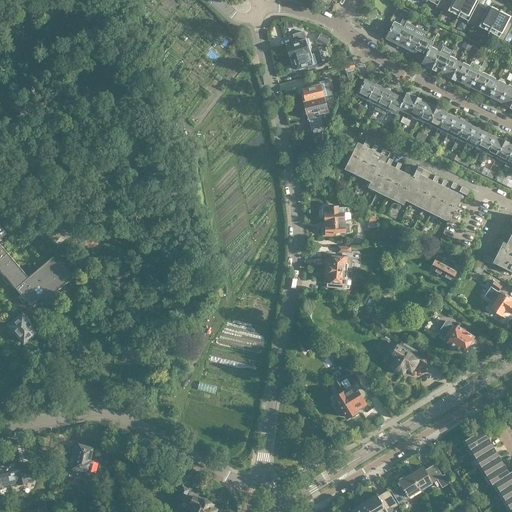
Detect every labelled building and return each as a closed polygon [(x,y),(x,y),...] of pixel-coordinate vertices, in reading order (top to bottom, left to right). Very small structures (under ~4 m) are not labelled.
[(436,7),(442,10),(446,0),(427,0),(426,2),(427,1),(436,5),(436,7)] [(446,0),(442,10),(448,13),(448,11),(458,16),(457,18),(466,0),(446,0)] [(466,0),(457,18),(458,16),(467,21),(467,23),(473,26),(482,8),(477,5),(479,1),(477,0),(466,0)] [(482,8),(473,26),(479,29),(479,27),(489,32),(488,34),(501,9),(500,9),(499,11),(489,6),(487,11),(482,8)] [(501,9),(488,34),(489,32),(498,37),(497,39),(504,42),(511,26),(511,23),(508,21),(510,17),(500,12),(501,9)] [(410,15),(409,15),(405,13),(401,21),(406,23),(410,15)] [(395,43),(403,28),(393,23),(386,38),(387,39),(386,40),(391,42),(391,41),(395,43)] [(405,48),(412,33),(403,28),(395,43),(396,44),(396,45),(401,47),(401,46),(405,48)] [(287,45),(291,58),(309,52),(305,39),(304,39),(302,32),(291,35),(294,43),(287,45)] [(321,33),(316,42),(325,47),(330,37),(321,33)] [(415,53),(422,38),(412,33),(405,48),(406,48),(405,50),(410,52),(411,51),(415,53)] [(422,38),(415,53),(416,53),(415,55),(420,57),(420,56),(424,58),(429,48),(432,43),(422,38)] [(424,58),(422,63),(423,64),(422,65),(431,69),(439,53),(429,48),(424,58)] [(309,52),(291,58),(292,64),(294,65),(296,69),(308,66),(309,69),(323,64),(318,49),(309,52)] [(439,53),(431,69),(440,74),(441,72),(442,73),(449,58),(439,53)] [(449,58),(442,73),(442,74),(451,79),(459,63),(449,58)] [(459,63),(451,79),(460,83),(460,82),(461,82),(468,68),(459,63)] [(500,77),(502,74),(505,68),(499,65),(495,75),(496,76),(494,80),(488,77),(481,92),(481,93),(480,94),(485,96),(486,95),(490,97),(498,82),(500,77)] [(468,68),(461,82),(465,85),(465,86),(469,88),(470,87),(471,87),(478,72),(468,68)] [(478,72),(471,87),(475,89),(474,91),(479,93),(480,92),(481,92),(488,77),(478,72)] [(367,100),(374,85),(370,83),(371,82),(366,79),(365,81),(364,80),(357,95),(367,100)] [(301,94),(303,102),(323,97),(333,95),(329,80),(319,82),(320,84),(303,88),(302,89),(303,93),(302,93),(302,94),(301,94)] [(498,82),(490,97),(491,97),(490,99),(495,101),(496,100),(500,102),(507,87),(498,82)] [(375,85),(374,85),(367,100),(377,105),(384,90),(380,88),(380,87),(376,84),(375,85)] [(511,89),(507,87),(500,102),(501,102),(500,103),(509,108),(511,101),(511,89)] [(383,117),(386,110),(394,95),(390,93),(390,92),(385,89),(385,90),(384,90),(377,105),(383,108),(376,122),(379,123),(383,117)] [(408,114),(416,98),(407,93),(407,94),(406,94),(403,99),(399,109),(408,114)] [(396,114),(399,109),(403,99),(400,98),(400,96),(395,94),(394,95),(386,110),(396,114)] [(323,97),(303,102),(307,120),(308,119),(311,131),(322,128),(323,128),(320,115),(328,113),(328,112),(329,112),(327,104),(325,104),(323,97)] [(426,102),(416,98),(408,114),(418,119),(426,104),(425,103),(426,102)] [(428,123),(436,107),(427,103),(426,104),(418,119),(428,123)] [(445,112),(436,107),(428,123),(438,128),(445,113),(444,113),(445,112)] [(448,133),(455,118),(454,118),(455,117),(450,114),(449,115),(445,113),(438,128),(448,133)] [(459,120),(455,118),(448,133),(457,138),(465,123),(464,123),(465,121),(460,119),(459,120)] [(173,140),(184,137),(180,119),(172,121),(173,127),(171,128),(173,140)] [(457,138),(467,143),(474,128),(470,126),(471,125),(466,122),(465,123),(457,138)] [(477,147),(484,133),(480,131),(480,130),(476,127),(475,128),(474,128),(467,143),(477,147)] [(485,133),(484,133),(477,147),(486,152),(494,137),(490,136),(490,134),(485,132),(485,133)] [(427,137),(422,135),(418,143),(423,145),(427,137)] [(496,157),(504,141),(495,137),(494,138),(494,137),(486,152),(496,157)] [(416,203),(424,207),(423,210),(431,214),(433,212),(449,220),(448,222),(449,223),(461,197),(460,198),(443,190),(445,187),(441,185),(440,188),(426,181),(430,173),(418,167),(411,180),(380,164),(383,159),(365,150),(369,142),(366,141),(363,146),(363,145),(363,146),(362,148),(357,146),(358,145),(357,145),(344,170),(345,171),(346,168),(371,181),(367,189),(369,189),(370,187),(403,203),(402,206),(403,206),(405,202),(414,206),(416,203)] [(511,145),(504,141),(496,157),(506,162),(511,149),(511,145)] [(438,152),(446,156),(448,152),(441,148),(438,152)] [(487,176),(490,170),(484,167),(481,173),(487,176)] [(495,173),(490,170),(487,176),(492,179),(495,173)] [(509,180),(504,177),(501,183),(506,186),(509,180)] [(325,210),(326,221),(344,220),(344,212),(345,212),(345,208),(344,207),(338,208),(338,206),(329,207),(330,210),(325,210)] [(368,215),(369,223),(367,223),(367,229),(373,229),(373,228),(378,228),(377,223),(375,223),(375,218),(368,215)] [(511,217),(510,221),(511,222),(511,237),(507,247),(504,246),(495,263),(494,262),(494,263),(511,272),(511,217)] [(351,219),(344,220),(326,221),(327,236),(333,235),(333,233),(350,232),(350,224),(351,224),(351,219)] [(0,269),(32,307),(41,299),(46,305),(53,300),(50,297),(75,276),(60,258),(57,261),(53,256),(29,277),(0,242),(0,238),(7,233),(0,224),(0,269)] [(435,260),(430,268),(452,280),(453,278),(455,280),(459,273),(441,263),(444,259),(437,255),(435,260)] [(347,270),(351,271),(352,258),(327,256),(326,269),(347,270)] [(347,270),(326,269),(325,282),(346,284),(347,270)] [(505,293),(504,295),(499,291),(502,286),(499,285),(502,280),(491,273),(489,275),(493,278),(488,285),(491,286),(484,296),(494,302),(490,309),(504,318),(509,317),(511,311),(511,301),(511,300),(508,297),(509,295),(505,293)] [(374,279),(368,275),(366,280),(372,283),(374,279)] [(8,324),(24,342),(25,341),(27,341),(29,339),(29,337),(31,336),(33,336),(36,333),(36,332),(37,330),(23,314),(24,313),(20,309),(15,314),(17,316),(8,324)] [(445,338),(448,340),(447,342),(463,352),(474,336),(458,326),(456,328),(453,326),(453,325),(449,322),(444,329),(449,332),(445,338)] [(406,368),(411,371),(419,358),(414,355),(417,350),(402,341),(399,346),(397,345),(393,345),(390,350),(391,354),(396,357),(390,366),(403,374),(406,368)] [(337,379),(343,390),(334,395),(338,403),(335,405),(340,414),(344,412),(347,417),(350,418),(355,415),(356,412),(355,410),(366,404),(362,398),(364,396),(365,394),(364,392),(362,390),(359,390),(357,390),(351,379),(356,376),(346,360),(339,364),(345,374),(337,379)] [(465,440),(470,448),(488,438),(482,429),(465,440)] [(470,448),(476,457),(493,447),(488,438),(470,448)] [(100,463),(92,461),(90,460),(93,448),(79,445),(77,453),(72,452),(67,471),(77,473),(77,474),(96,479),(100,463)] [(476,457),(480,465),(498,455),(493,447),(476,457)] [(480,465),(486,474),(503,463),(498,455),(480,465)] [(6,463),(11,486),(33,481),(29,464),(19,466),(18,460),(6,463)] [(0,488),(11,486),(6,463),(0,464),(0,488)] [(410,473),(420,489),(433,481),(436,479),(442,488),(450,483),(444,475),(442,476),(443,475),(435,463),(425,469),(423,465),(410,473)] [(494,482),(509,472),(503,463),(486,474),(492,484),(494,482)] [(494,482),(499,490),(511,481),(511,472),(511,471),(509,472),(494,482)] [(420,489),(410,473),(398,480),(400,484),(391,490),(398,502),(404,499),(404,500),(405,500),(406,501),(407,500),(408,500),(408,499),(408,498),(408,496),(420,489)] [(511,481),(499,490),(504,498),(511,492),(511,481)] [(177,497),(183,500),(189,489),(183,486),(177,497)] [(363,502),(369,511),(384,511),(386,511),(390,511),(391,509),(391,508),(397,504),(389,491),(379,498),(377,493),(363,502)] [(186,509),(190,511),(214,511),(216,509),(211,507),(212,504),(204,500),(203,501),(193,496),(186,509)] [(55,511),(53,499),(45,501),(38,502),(39,509),(46,508),(46,511),(55,511)] [(459,499),(454,501),(458,508),(463,505),(459,499)] [(369,511),(363,502),(351,509),(352,511),(369,511)]
